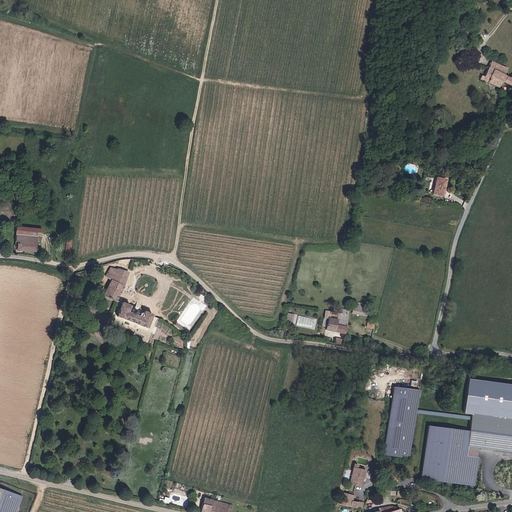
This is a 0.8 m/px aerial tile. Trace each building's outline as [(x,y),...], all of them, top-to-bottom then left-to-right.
[(502,81),(511,85),(511,78),(505,75),(508,68),(491,61),(485,75),(482,73),(480,80),(488,83),(489,82),(500,87),(502,81)] [(437,177),(434,194),(444,196),(448,179),(437,177)] [(16,235),(38,237),(38,234),(38,229),(17,227),(16,235)] [(36,252),(38,237),(16,235),(16,242),(18,242),(18,251),(36,252)] [(124,285),(128,271),(116,267),(116,268),(110,266),(106,277),(112,279),(104,294),(117,300),(124,285)] [(82,296),(85,283),(79,281),(76,295),(82,296)] [(147,325),(152,313),(143,309),(142,311),(131,307),(131,305),(121,300),(116,313),(147,325)] [(354,303),(352,313),(359,314),(361,304),(354,303)] [(327,329),(345,332),(349,309),(332,307),(331,311),(325,310),(324,317),(328,318),(327,329)] [(411,458),(416,411),(418,411),(420,389),(390,386),(384,455),(411,458)] [(511,419),(472,415),(470,431),(429,425),(422,478),(476,485),(480,457),(476,457),(478,448),(511,451),(511,419)] [(362,486),(366,469),(353,467),(350,484),(362,486)] [(25,495),(0,486),(0,511),(19,511),(23,500),(25,495)] [(339,504),(362,508),(364,502),(353,500),(354,494),(342,492),(339,504)] [(203,503),(200,511),(226,511),(227,510),(232,511),(233,505),(205,497),(203,503)]
